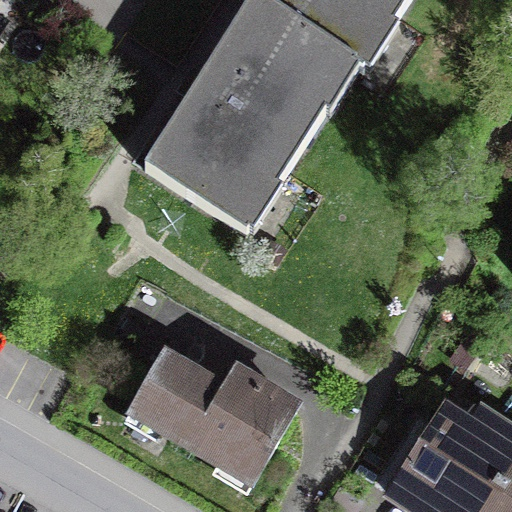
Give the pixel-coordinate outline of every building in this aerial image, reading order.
[(353,69),(383,22),(393,28),(411,0),(268,0),(262,11),(344,64),(353,69)] [(238,230),(267,185),(277,191),(325,115),(315,109),(344,64),(262,11),(253,6),(146,172),(238,230)] [(164,360),(133,413),(254,485),(297,414),(236,377),(224,396),(164,360)] [(485,511),(511,471),(511,434),(479,413),(469,428),(442,410),(403,471),(404,472),(389,496),(414,511),(413,511),(485,511)] [(511,511),(511,471),(485,511),(511,511)]
